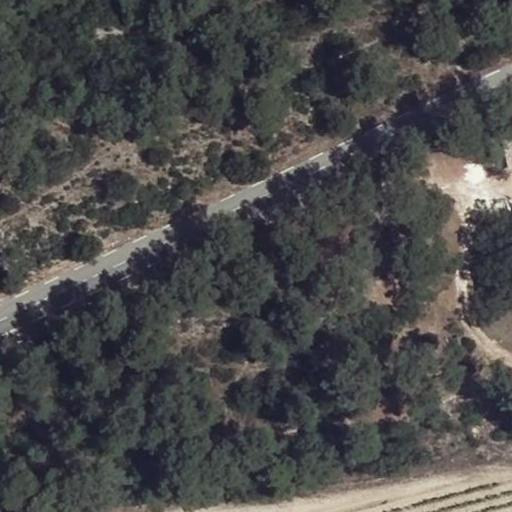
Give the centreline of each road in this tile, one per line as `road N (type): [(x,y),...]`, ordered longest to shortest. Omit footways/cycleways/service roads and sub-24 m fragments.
road 1 (secondary): [(0,324),(511,80)]
road 2 (track): [(296,182),(339,196),(463,206),(468,321),(511,351)]
